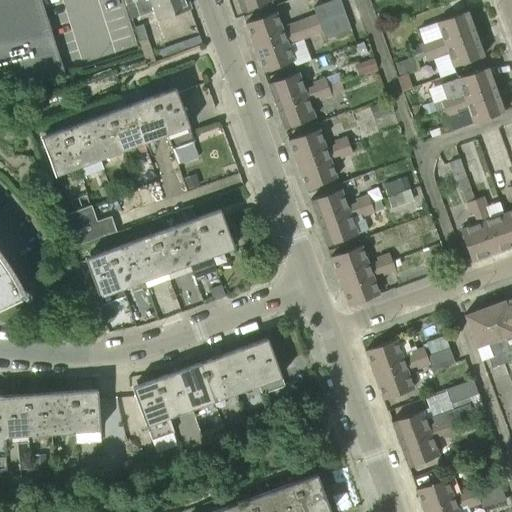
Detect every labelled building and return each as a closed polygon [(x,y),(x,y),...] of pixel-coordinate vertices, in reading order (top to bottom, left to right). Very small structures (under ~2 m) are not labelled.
[(63,69),(40,0),(0,0),(0,75),(63,73),(64,72),(63,69)] [(186,0),(138,0),(132,2),(132,4),(140,2),(145,15),(158,11),(161,18),(189,8),(186,0)] [(236,0),(241,12),(272,0),(236,0)] [(332,0),(313,7),(315,14),(319,24),(345,15),(340,0),(332,0)] [(420,44),(423,52),(475,33),(467,10),(436,21),(443,40),(433,43),(432,40),(420,44)] [(254,48),(306,28),(303,18),(281,26),(276,12),(245,23),(254,48)] [(325,39),(351,30),(345,15),(319,24),(322,32),(325,39)] [(147,63),(156,60),(144,23),(135,26),(147,63)] [(297,41),(310,37),(306,28),(254,48),(263,72),(294,61),(287,42),(296,38),(297,41)] [(423,52),(414,56),(417,64),(426,61),(438,57),(436,53),(446,50),(453,67),(484,56),(475,33),(423,52)] [(367,53),(363,41),(354,44),(359,56),(367,53)] [(423,52),(420,44),(411,47),(414,56),(423,52)] [(359,75),(377,68),(373,57),(355,64),(359,75)] [(443,108),(443,109),(496,89),(487,67),(442,84),(446,98),(440,100),(433,103),(436,110),(443,108)] [(267,84),(275,106),(328,87),(325,79),(313,83),(314,86),(304,90),(298,72),(267,84)] [(412,87),(407,73),(400,76),(397,77),(402,91),(412,87)] [(328,87),(275,106),(283,128),(314,117),(307,100),(317,96),(319,100),(331,95),(328,87)] [(151,97),(165,135),(170,148),(194,140),(175,88),(151,97)] [(496,89),(443,109),(446,117),(458,113),(457,109),(466,105),(473,123),(504,112),(496,89)] [(129,105),(143,143),(165,135),(151,97),(129,105)] [(374,118),(390,113),(385,100),(370,106),(374,118)] [(436,110),(433,103),(432,100),(422,104),(425,115),(436,111),(436,110)] [(143,143),(129,105),(107,113),(121,151),(143,143)] [(121,151),(107,113),(85,121),(99,159),(121,151)] [(99,159),(85,121),(63,130),(77,167),(99,159)] [(288,140),(297,164),(349,145),(346,137),(334,141),(335,145),(325,149),(318,129),(288,140)] [(77,167),(63,130),(41,138),(44,146),(55,176),(77,167)] [(349,145),(297,164),(305,189),(336,178),(329,158),(339,155),(340,158),(352,154),(349,145)] [(456,180),(466,177),(460,159),(449,162),(456,180)] [(199,185),(196,173),(184,177),(188,189),(199,185)] [(387,195),(410,187),(406,176),(384,184),(387,195)] [(493,253),(474,200),(469,185),(460,188),(470,215),(473,214),(477,223),(459,230),(471,261),(493,253)] [(511,210),(503,214),(511,237),(511,185),(508,187),(511,197),(511,210)] [(149,191),(153,203),(163,199),(159,188),(149,191)] [(309,200),(318,223),(370,203),(368,196),(356,200),(357,204),(347,207),(340,189),(309,200)] [(392,208),(415,200),(410,189),(388,197),(392,208)] [(474,200),(493,253),(511,245),(511,237),(503,214),(488,219),(485,209),(486,209),(482,197),(474,200)] [(370,203),(374,212),(383,209),(380,200),(370,203)] [(370,203),(318,223),(326,245),(357,234),(350,217),(360,213),(361,217),(374,212),(370,203)] [(219,209),(197,218),(210,256),(233,247),(219,209)] [(210,256),(197,218),(175,226),(188,264),(210,256)] [(188,264),(175,226),(152,234),(166,272),(188,264)] [(166,272),(152,234),(130,243),(144,280),(166,272)] [(144,280),(130,243),(108,251),(122,288),(144,280)] [(330,257),(339,281),(392,262),(389,253),(377,258),(378,262),(368,265),(361,245),(330,257)] [(0,306),(26,295),(25,292),(17,276),(10,264),(2,252),(0,249),(0,306)] [(125,296),(122,288),(108,251),(85,259),(102,304),(125,296)] [(392,262),(339,281),(348,306),(379,294),(372,275),(381,271),(383,275),(395,270),(392,262)] [(511,323),(504,301),(503,300),(484,307),(504,363),(511,359),(511,323)] [(504,363),(484,307),(464,314),(475,346),(487,342),(492,356),(487,357),(490,367),(504,363)] [(266,338),(244,346),(258,385),(281,376),(278,368),(266,338)] [(364,351),(373,375),(431,354),(428,346),(411,352),(412,356),(403,359),(395,339),(364,351)] [(258,385),(244,346),(221,354),(235,393),(258,385)] [(448,347),(431,354),(373,375),(382,399),(413,388),(406,369),(416,365),(417,369),(429,365),(431,371),(454,363),(448,347)] [(235,393),(221,354),(199,362),(213,401),(235,393)] [(213,401),(199,362),(177,370),(191,409),(213,401)] [(191,409),(177,370),(154,378),(168,417),(191,409)] [(168,417),(154,378),(132,386),(151,440),(174,432),(168,417)] [(485,413),(472,379),(445,389),(451,403),(467,397),(474,416),(485,413)] [(97,389),(72,391),(76,432),(100,431),(97,398),(97,389)] [(76,432),(72,391),(49,392),(52,434),(76,432)] [(52,434),(49,392),(25,394),(28,436),(52,434)] [(28,436),(25,394),(2,396),(5,437),(28,436)] [(390,421),(398,444),(451,425),(451,424),(474,416),(469,403),(424,418),(418,401),(397,408),(400,418),(390,421)] [(206,447),(229,438),(223,423),(200,432),(206,447)] [(451,425),(398,444),(407,466),(437,455),(431,438),(441,434),(442,438),(454,434),(451,425)] [(149,463),(144,450),(130,456),(135,469),(149,463)] [(478,478),(491,473),(486,459),(474,464),(478,478)] [(34,475),(46,474),(46,461),(34,462),(34,475)] [(78,479),(77,468),(72,469),(67,474),(67,480),(78,479)] [(113,478),(112,469),(97,471),(98,479),(113,478)] [(293,482),(304,511),(330,511),(316,473),(293,482)] [(32,477),(22,479),(22,476),(8,477),(9,486),(32,483),(32,477)] [(415,489),(423,511),(429,511),(477,494),(474,486),(461,491),(462,494),(453,497),(445,478),(415,489)] [(271,490),(279,511),(304,511),(293,482),(271,490)] [(500,486),(477,494),(429,511),(458,511),(456,507),(466,503),(467,507),(480,502),(481,507),(505,498),(500,486)] [(249,498),(254,511),(279,511),(271,490),(249,498)] [(227,506),(228,511),(254,511),(249,498),(227,506)]
